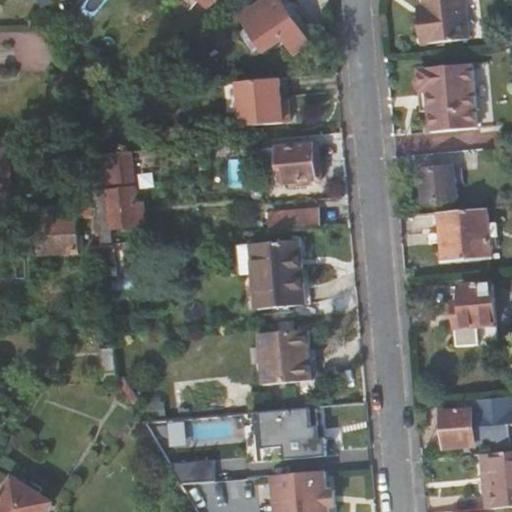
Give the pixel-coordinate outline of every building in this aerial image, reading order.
[(248,23),(265,46),(268,51),(288,39),(299,54),(320,39),(298,6),(291,11),(283,0),(266,0),(244,16),(248,23)] [(428,0),(430,17),(422,18),(425,43),(472,38),(468,0),(428,0)] [(32,14),(32,25),(52,24),(46,13),(32,14)] [(256,52),(265,46),(248,23),(240,29),(256,52)] [(491,63),(421,68),(423,92),(431,91),(433,111),(435,132),(497,127),(491,63)] [(283,122),(281,99),(279,77),(238,81),(241,124),(283,122)] [(433,111),(431,91),(423,92),(425,112),(433,111)] [(291,99),(281,99),(283,122),(292,120),(291,99)] [(91,145),(133,141),(130,101),(86,104),(90,143),(91,145)] [(138,101),(130,101),(133,141),(141,141),(138,101)] [(269,147),(271,161),(281,160),(283,183),(320,180),(317,143),(269,147)] [(0,207),(14,206),(12,146),(0,146),(0,207)] [(140,201),(135,150),(92,154),(94,169),(96,189),(110,189),(114,227),(149,224),(146,201),(140,201)] [(429,179),(422,180),(424,201),(461,198),(458,166),(429,168),(429,179)] [(65,171),(66,204),(80,204),(98,203),(96,189),(94,169),(65,171)] [(116,243),(114,227),(110,189),(96,189),(98,203),(99,216),(103,244),(116,243)] [(81,216),(99,216),(98,203),(80,204),(81,216)] [(271,212),(272,230),(324,225),(323,207),(271,212)] [(496,256),(492,207),(476,208),(441,211),(445,261),(496,256)] [(80,252),(78,216),(40,218),(43,254),(80,252)] [(238,245),(241,273),(255,273),(258,308),(308,303),(304,271),(302,271),(299,239),(238,245)] [(119,266),(116,243),(103,244),(105,263),(106,267),(119,266)] [(482,327),(500,326),(496,281),(461,284),(462,299),(457,300),(460,347),(484,345),(482,327)] [(317,383),(312,328),(259,332),(264,387),(317,383)] [(161,395),(149,395),(150,417),(166,415),(164,399),(161,399),(161,395)] [(447,446),(511,440),(511,439),(511,423),(511,395),(468,399),(469,410),(444,412),(447,446)] [(312,408),(262,412),(265,447),(284,446),(285,458),(327,456),(326,439),(320,439),(319,423),(313,423),(312,408)] [(511,450),(508,451),(485,453),(487,476),(494,475),(497,507),(511,506),(511,450)] [(185,486),(223,482),(221,460),(173,465),(185,486)] [(330,511),(327,472),(277,476),(280,511),(330,511)] [(0,511),(48,511),(55,501),(18,479),(0,506),(0,511)]
